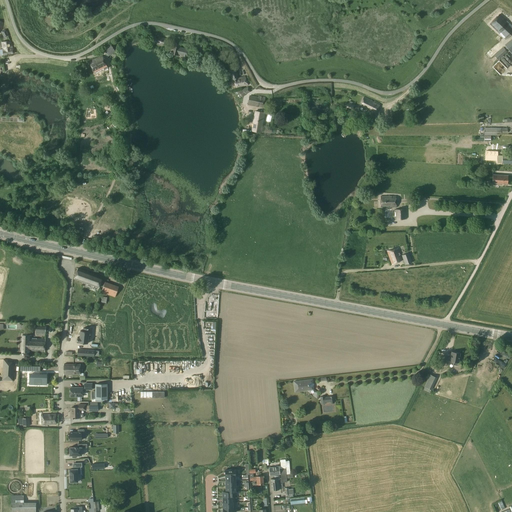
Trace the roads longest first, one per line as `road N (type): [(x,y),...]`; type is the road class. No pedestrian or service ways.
road 1 (unclassified): [(6,0),(24,43),(54,57),(76,56),(149,23),(227,41),(269,86),(329,80),(384,93),(418,77),(487,0)]
road 2 (tertiary): [(443,324),(0,234)]
road 3 (residential): [(63,511),(60,361),(71,281)]
road 4 (track): [(79,252),(122,146),(121,109),(103,52)]
road 5 (unclassified): [(443,324),(511,193)]
